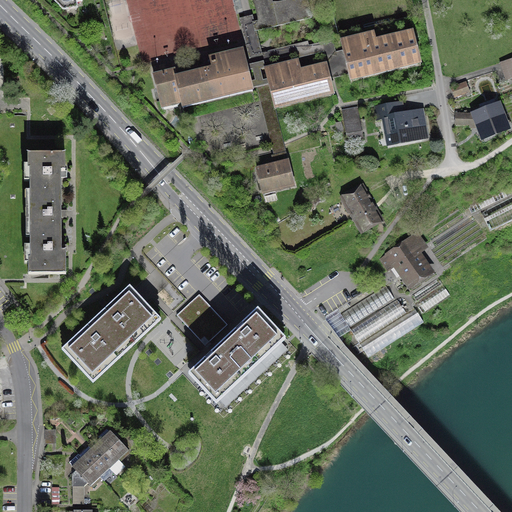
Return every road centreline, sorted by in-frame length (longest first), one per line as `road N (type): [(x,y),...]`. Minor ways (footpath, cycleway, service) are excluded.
road 1 (secondary): [(480,511),(0,4)]
road 2 (residential): [(0,324),(24,411),(24,511)]
road 3 (residential): [(424,0),(454,168)]
